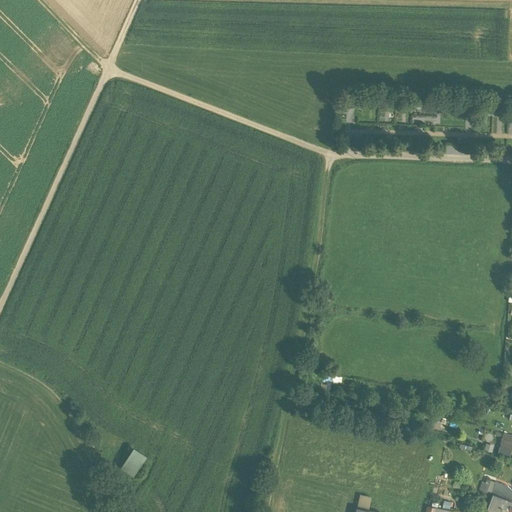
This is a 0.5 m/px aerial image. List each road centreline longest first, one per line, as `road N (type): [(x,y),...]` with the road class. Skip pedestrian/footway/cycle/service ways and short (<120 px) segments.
road 1 (track): [(106,68),(329,154),(511,162)]
road 2 (track): [(264,511),(329,154)]
road 3 (track): [(0,304),(106,68)]
road 4 (track): [(127,511),(60,404),(0,364)]
